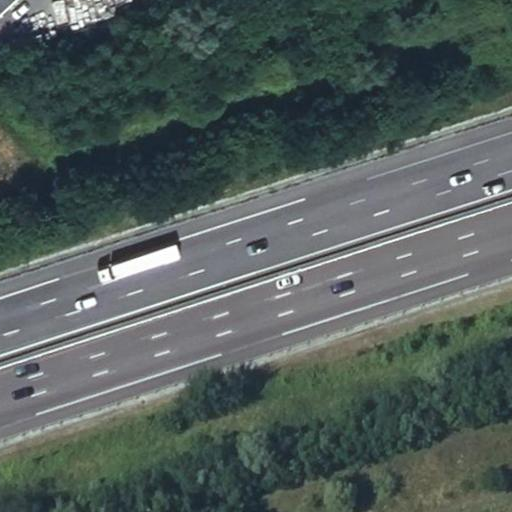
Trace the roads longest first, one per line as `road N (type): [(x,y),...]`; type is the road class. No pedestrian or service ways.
road 1 (motorway): [(511,165),(0,330)]
road 2 (motorway): [(0,400),(511,235)]
